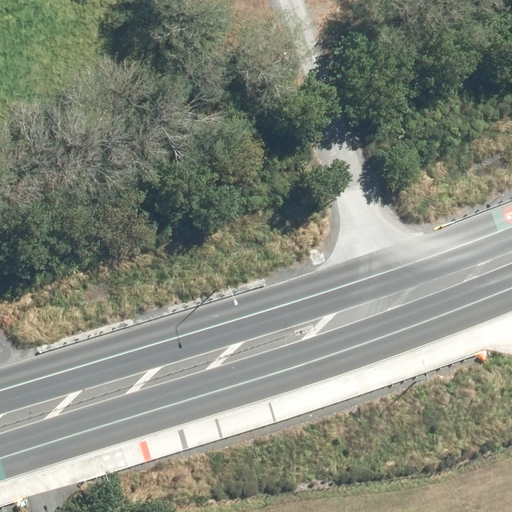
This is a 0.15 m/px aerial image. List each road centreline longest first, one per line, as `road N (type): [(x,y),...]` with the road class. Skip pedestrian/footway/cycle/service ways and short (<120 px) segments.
road 1 (trunk): [(511,277),(0,449)]
road 2 (trunk): [(0,381),(374,264),(511,211)]
road 3 (track): [(293,0),(392,323)]
